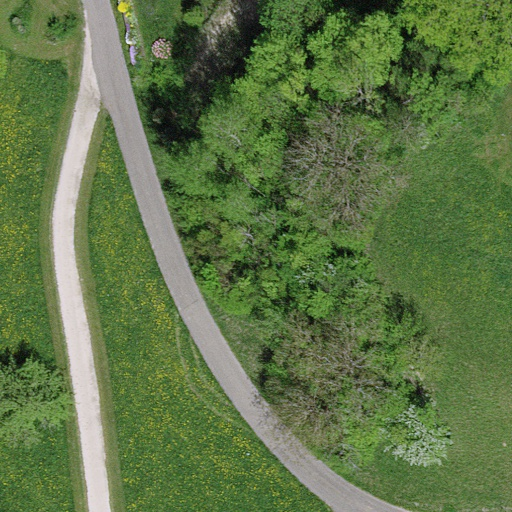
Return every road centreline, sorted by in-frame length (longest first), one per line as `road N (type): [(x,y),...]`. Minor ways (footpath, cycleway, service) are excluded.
road 1 (unclassified): [(87,0),(142,200),(196,325),(274,450),(354,511)]
road 2 (track): [(102,511),(69,226),(103,61)]
